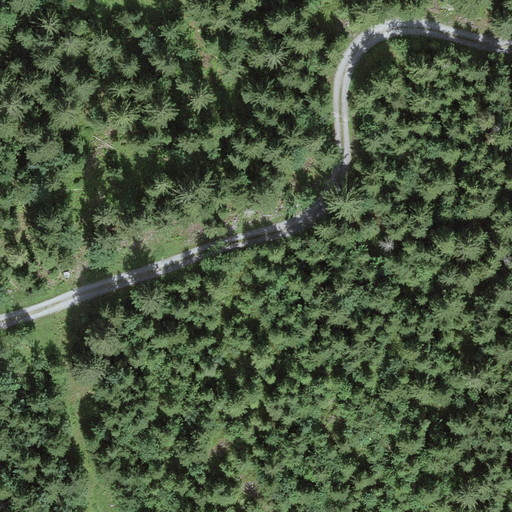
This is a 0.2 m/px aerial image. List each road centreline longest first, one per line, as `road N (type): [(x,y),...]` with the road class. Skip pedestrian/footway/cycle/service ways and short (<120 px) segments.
road 1 (track): [(511,43),(414,25),(378,27),(352,46),(341,67),(340,156),(330,188),(311,208),(290,223),(0,321)]
road 2 (track): [(38,308),(94,511)]
